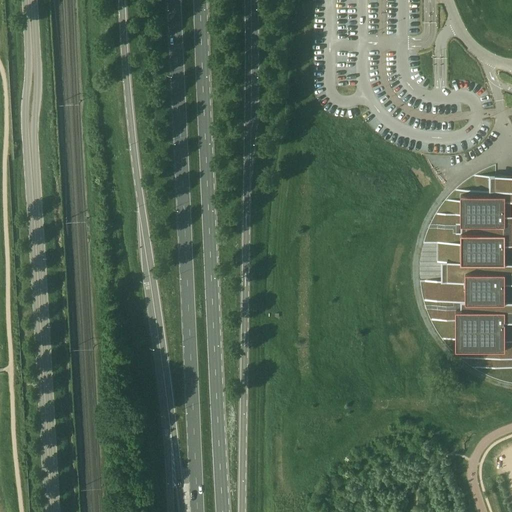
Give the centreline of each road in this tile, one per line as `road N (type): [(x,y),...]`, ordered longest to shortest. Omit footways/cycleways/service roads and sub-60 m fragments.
road 1 (primary): [(123,0),(181,511)]
road 2 (primary): [(223,511),(199,0)]
road 3 (secondary): [(24,0),(47,511)]
road 4 (secondary): [(56,511),(33,0)]
road 5 (primary): [(173,0),(195,511)]
road 6 (primary): [(234,511),(251,0)]
